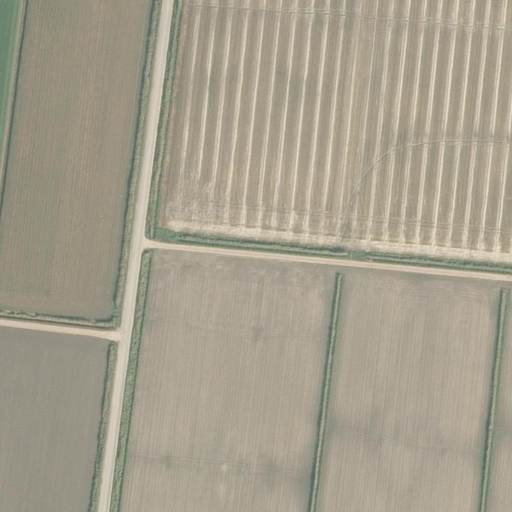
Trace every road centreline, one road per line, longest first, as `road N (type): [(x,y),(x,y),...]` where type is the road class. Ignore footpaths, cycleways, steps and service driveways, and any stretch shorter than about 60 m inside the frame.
road 1 (tertiary): [(103,511),(167,0)]
road 2 (unknown): [(137,239),(511,276)]
